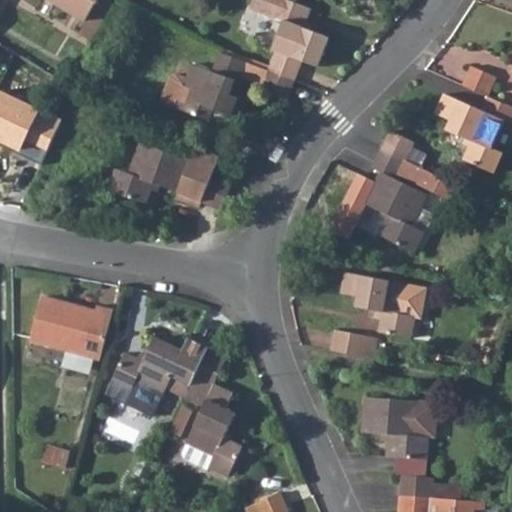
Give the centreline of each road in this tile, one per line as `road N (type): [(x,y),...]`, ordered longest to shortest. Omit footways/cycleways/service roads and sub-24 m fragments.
road 1 (residential): [(250,284),(289,186),(336,120),(444,0)]
road 2 (residential): [(0,233),(250,284)]
road 3 (residential): [(250,284),(347,511)]
